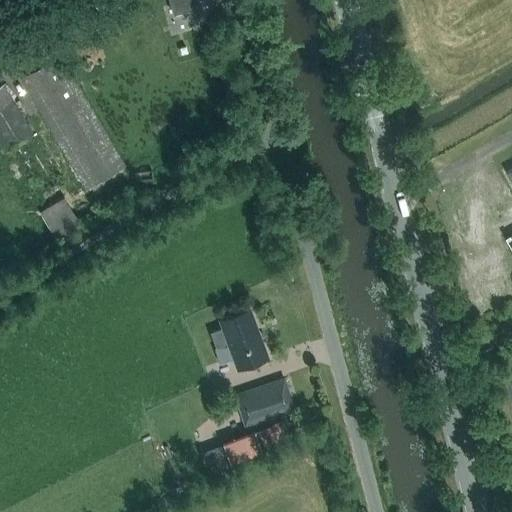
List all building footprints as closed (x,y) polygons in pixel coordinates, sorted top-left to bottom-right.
[(192,8),(189,0),(169,0),(173,13),(192,8)] [(22,78),(86,189),(125,166),(60,55),(22,78)] [(0,86),(0,139),(7,151),(34,136),(3,84),(0,86)] [(220,319),(223,327),(210,332),(216,348),(229,343),(238,368),(267,357),(249,308),(220,319)] [(236,395),(246,424),(293,408),(284,379),(236,395)] [(225,441),(233,461),(293,437),(284,417),(225,441)]
